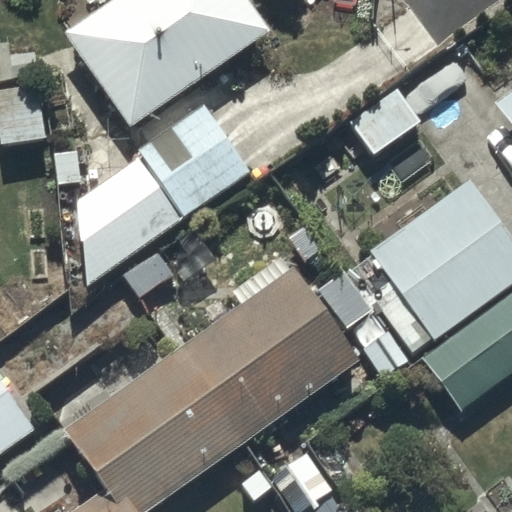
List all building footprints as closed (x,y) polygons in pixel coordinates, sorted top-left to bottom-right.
[(106,0),(62,30),(129,127),(266,33),(243,0),(106,0)] [(0,144),(42,139),(35,86),(0,90),(0,144)] [(511,87),(492,102),(511,128),(511,87)] [(137,156),(179,221),(248,172),(202,106),(135,153),(137,156)] [(179,221),(137,156),(76,199),(86,286),(179,221)] [(511,239),(469,179),(367,251),(394,289),(373,303),(410,355),(511,282),(511,239)] [(103,489),(70,511),(141,511),(356,364),(291,270),(61,428),(103,489)] [(511,292),(421,357),(460,411),(511,373),(511,292)] [(0,377),(0,454),(37,426),(0,377)]
